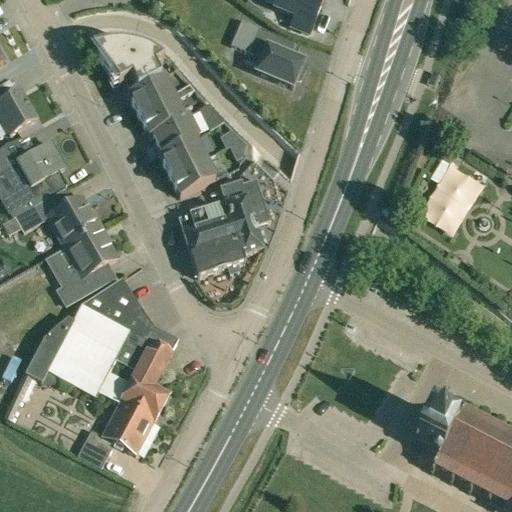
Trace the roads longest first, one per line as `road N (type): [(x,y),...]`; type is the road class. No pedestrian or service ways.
road 1 (residential): [(238,350),(205,333),(173,282),(30,0)]
road 2 (secondary): [(306,281),(360,153),(410,0)]
road 3 (secondary): [(189,511),(306,281)]
road 4 (unclassified): [(511,389),(306,281)]
road 5 (residential): [(304,194),(367,0)]
road 6 (unclassified): [(153,511),(238,350)]
road 7 (unclassified): [(238,350),(304,194)]
